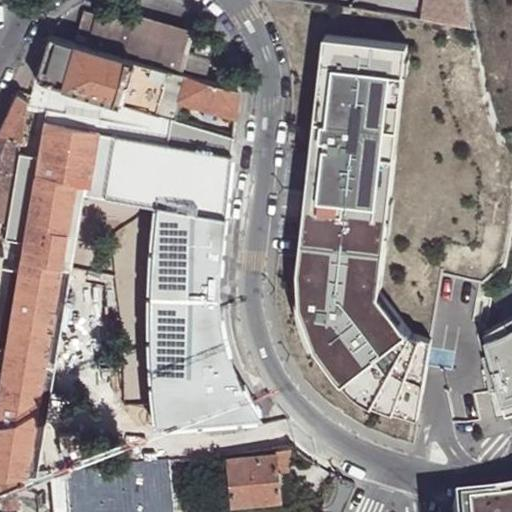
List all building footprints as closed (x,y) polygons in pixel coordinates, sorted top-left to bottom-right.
[(419,0),(417,15),(469,22),(464,0),(419,0)] [(97,6),(87,41),(181,67),(191,33),(97,6)] [(383,290),(411,37),(328,31),(303,264),(306,298),(323,341),(347,373),(375,396),(419,415),(435,338),(411,326),(383,290)] [(48,34),(35,76),(59,84),(71,41),(48,34)] [(71,41),(59,84),(113,99),(119,77),(124,77),(128,73),(132,58),(71,41)] [(161,66),(132,58),(128,73),(124,77),(119,77),(113,99),(149,109),(161,66)] [(179,95),(185,73),(161,66),(149,109),(173,116),(179,95)] [(234,111),(237,88),(185,73),(179,95),(234,111)] [(0,205),(11,137),(19,138),(26,99),(16,92),(0,125),(0,205)] [(75,234),(66,233),(74,182),(82,184),(88,179),(90,177),(92,170),(98,130),(43,122),(0,382),(0,475),(14,474),(26,472),(60,268),(70,270),(75,234)] [(217,295),(224,224),(158,210),(148,301),(148,344),(149,378),(157,435),(263,426),(246,393),(236,371),(227,344),(217,295)] [(511,324),(489,333),(510,413),(511,412),(511,324)] [(222,451),(225,503),(281,499),(277,447),(222,451)] [(173,511),(168,461),(67,470),(70,511),(173,511)] [(344,511),(356,485),(336,477),(323,508),(331,511),(344,511)] [(511,511),(511,499),(503,501),(485,503),(452,507),(452,511),(511,511)]
